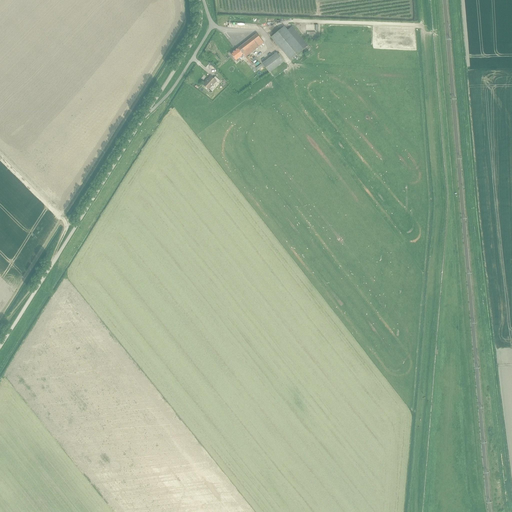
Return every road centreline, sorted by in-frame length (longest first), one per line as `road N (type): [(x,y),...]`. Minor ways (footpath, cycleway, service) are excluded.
road 1 (unclassified): [(0,345),(197,34),(199,0)]
road 2 (track): [(53,260),(64,224),(0,158)]
